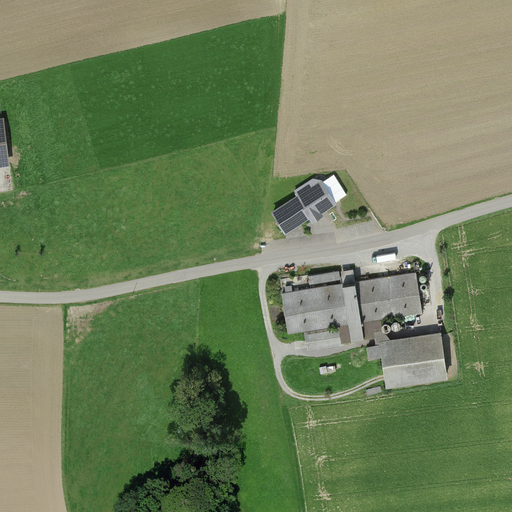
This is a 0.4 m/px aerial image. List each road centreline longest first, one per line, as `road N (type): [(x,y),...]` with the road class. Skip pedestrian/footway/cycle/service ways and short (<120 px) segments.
road 1 (unclassified): [(511,202),(326,253),(94,293),(0,296)]
road 2 (track): [(264,261),(263,300),(286,389),(321,399),(384,378)]
